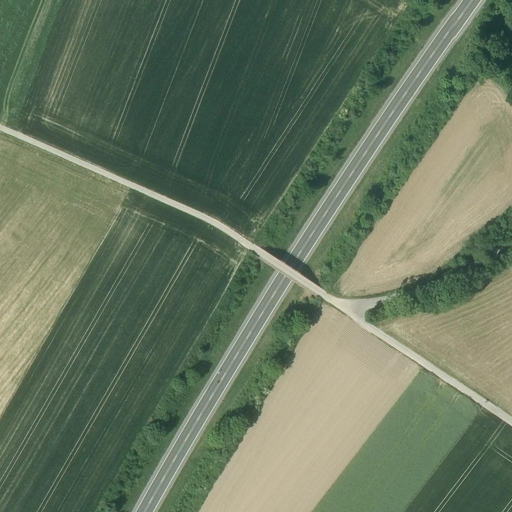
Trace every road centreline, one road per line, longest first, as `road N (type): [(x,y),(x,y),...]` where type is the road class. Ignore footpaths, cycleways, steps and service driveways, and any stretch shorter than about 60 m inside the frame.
road 1 (primary): [(147,511),(272,296),(473,0)]
road 2 (track): [(353,318),(225,231),(0,131)]
road 3 (track): [(511,423),(353,318)]
road 4 (track): [(353,318),(433,298),(511,256)]
